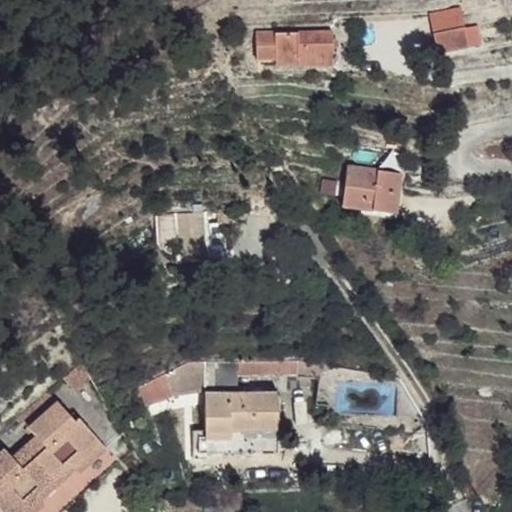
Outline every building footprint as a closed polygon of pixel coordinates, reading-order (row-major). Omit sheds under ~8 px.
[(455,13),(425,20),(432,41),(461,32),(455,13)] [(484,27),(461,32),(468,50),(481,46),(484,27)] [(461,32),(432,41),(438,60),(468,50),(461,32)] [(332,37),(275,35),(276,84),(292,84),(332,85),(332,37)] [(424,192),(372,183),(366,222),(416,232),(424,192)] [(207,265),(206,207),(176,207),(176,266),(207,265)] [(329,358),(212,359),(212,392),(247,392),(247,372),(308,370),(308,375),(330,375),(329,358)] [(188,371),(185,366),(150,388),(160,405),(185,389),(179,377),(188,371)] [(247,392),(212,392),(214,441),(241,440),(242,430),(287,428),(286,390),(247,392)] [(92,421),(75,401),(46,425),(52,434),(40,445),(64,477),(83,463),(88,468),(117,444),(97,417),(92,421)] [(242,430),(241,440),(286,438),(287,428),(242,430)] [(133,465),(117,444),(88,468),(83,463),(64,477),(87,504),(133,465)] [(64,477),(40,445),(28,455),(21,446),(0,462),(0,480),(7,489),(3,493),(19,511),(35,511),(53,498),(49,489),(64,477)] [(76,511),(87,504),(64,477),(49,489),(53,498),(35,511),(76,511)]
